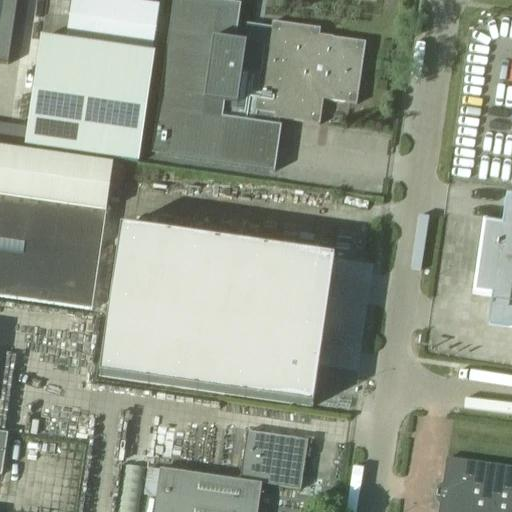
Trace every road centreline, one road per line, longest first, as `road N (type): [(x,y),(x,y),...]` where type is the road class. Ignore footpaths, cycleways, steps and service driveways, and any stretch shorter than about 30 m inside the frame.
road 1 (unclassified): [(448,0),(393,380)]
road 2 (unclassified): [(393,380),(371,511)]
road 3 (unclassified): [(511,398),(393,380)]
